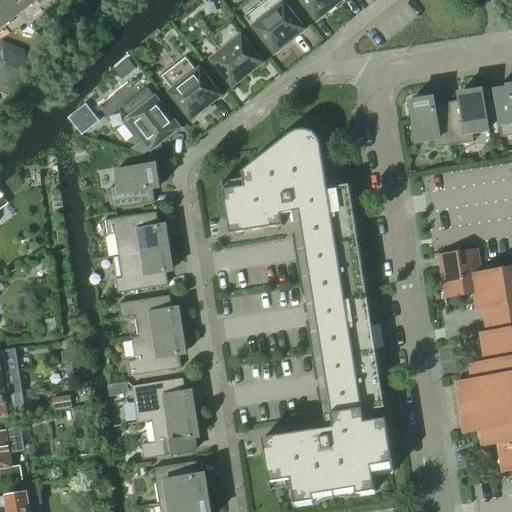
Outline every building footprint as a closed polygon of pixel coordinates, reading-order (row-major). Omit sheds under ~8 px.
[(0,0),(0,30),(38,0),(0,0)] [(267,0),(244,18),(274,56),(305,31),(280,0),(267,0)] [(297,0),(316,23),(344,0),(297,0)] [(231,23),(210,40),(220,54),(211,61),(232,89),(263,64),(231,23)] [(0,45),(0,86),(11,90),(28,76),(25,52),(2,44),(0,45)] [(162,78),(172,91),(169,94),(190,122),(222,97),(200,70),(196,73),(186,59),(162,78)] [(511,86),(507,88),(508,94),(494,96),(501,139),(511,136),(511,86)] [(138,135),(152,152),(180,130),(148,89),(119,111),(128,122),(124,125),(134,138),(138,135)] [(459,102),(447,104),(453,146),(474,143),(472,134),(488,131),(482,92),(458,96),(459,102)] [(453,146),(447,104),(434,106),(433,99),(409,103),(416,143),(432,140),(433,149),(453,146)] [(333,429),(315,432),(315,431),(263,439),(271,492),(272,492),(272,491),(292,487),(295,505),(314,502),(313,496),(355,489),(356,495),(375,492),(373,475),(392,472),(393,473),(394,472),(386,420),(365,423),(363,412),(384,409),(349,186),(328,190),(321,146),(320,145),(320,143),(319,142),(319,140),(318,139),(317,138),(316,136),(314,135),(313,134),(310,133),(307,131),(304,131),(302,131),(299,131),(296,132),(293,134),(291,135),(242,173),(243,181),(224,184),(224,183),(222,183),(230,235),(283,227),(281,216),(299,213),(333,429)] [(116,172),(118,188),(109,189),(112,210),(155,203),(153,190),(159,189),(155,165),(116,172)] [(115,235),(118,257),(169,249),(165,226),(159,227),(157,214),(106,222),(108,236),(115,235)] [(169,249),(118,257),(122,279),(115,280),(117,295),(168,286),(166,273),(172,272),(169,249)] [(477,251),(438,257),(445,299),(473,295),(475,310),(485,308),(489,335),(479,336),(484,365),(468,367),(471,383),(455,385),(462,433),(478,431),(481,446),(496,444),(501,472),(511,470),(511,270),(481,275),(477,251)] [(131,339),(132,340),(182,332),(178,309),(172,310),(170,297),(119,305),(121,319),(135,317),(138,338),(131,339)] [(182,332),(132,340),(135,362),(128,363),(130,378),(181,369),(179,356),(186,355),(182,332)] [(0,374),(6,374),(18,372),(15,350),(3,351),(0,351),(0,374)] [(0,396),(10,395),(21,393),(18,372),(6,374),(0,374),(0,396)] [(148,400),(152,422),(195,415),(191,392),(185,393),(183,380),(132,388),(134,403),(148,400)] [(10,395),(0,396),(0,418),(13,417),(25,415),(21,393),(10,395)] [(70,397),(53,400),(55,410),(72,407),(70,397)] [(195,415),(152,422),(155,444),(141,446),(144,460),(194,452),(192,439),(199,438),(195,415)] [(0,482),(19,480),(17,467),(12,468),(10,453),(23,450),(20,430),(0,433),(0,482)] [(153,469),(159,506),(208,498),(204,475),(198,476),(196,463),(153,469)] [(0,511),(29,511),(26,493),(0,497),(0,511)] [(210,511),(208,498),(159,506),(160,511),(210,511)]
